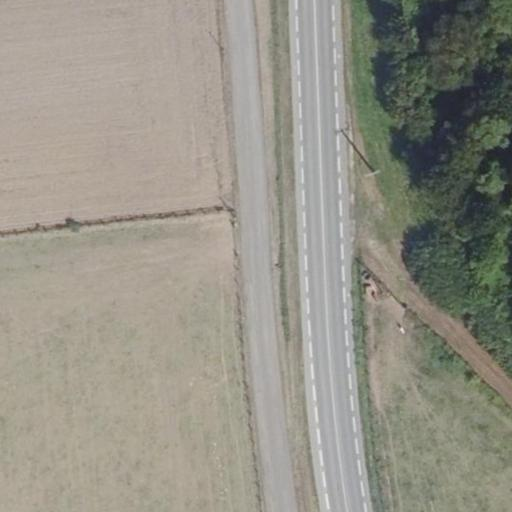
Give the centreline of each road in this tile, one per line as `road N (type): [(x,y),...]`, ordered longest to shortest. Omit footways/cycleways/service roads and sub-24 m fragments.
road 1 (track): [(230,0),(254,196),(258,389),(275,511)]
road 2 (primary): [(315,0),(330,356),(346,511)]
